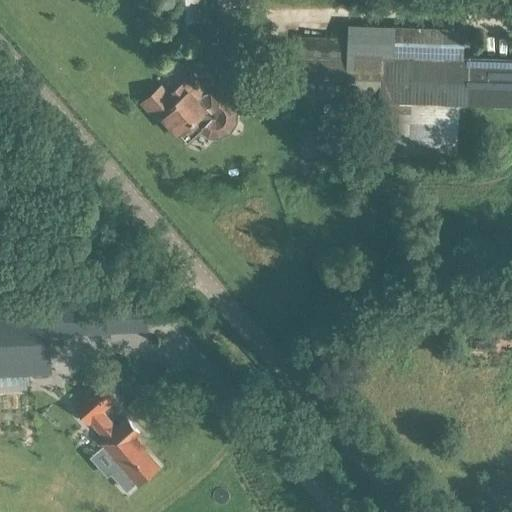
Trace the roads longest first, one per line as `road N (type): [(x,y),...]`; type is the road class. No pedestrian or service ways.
road 1 (tertiary): [(416,511),(0,42)]
road 2 (unknown): [(482,23),(243,0)]
road 3 (track): [(0,292),(164,282),(201,267)]
